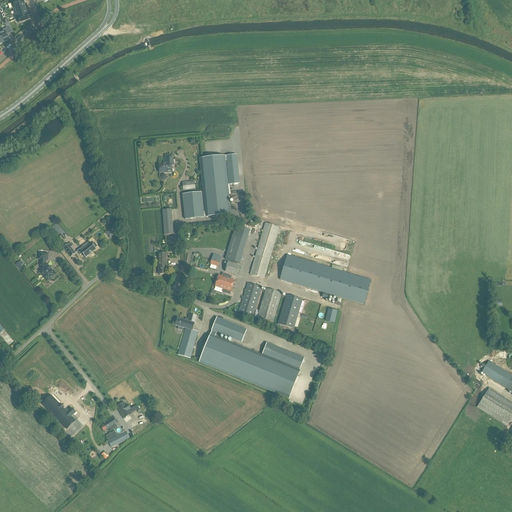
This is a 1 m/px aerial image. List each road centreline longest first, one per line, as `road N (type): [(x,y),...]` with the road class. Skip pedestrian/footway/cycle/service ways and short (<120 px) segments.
road 1 (unclassified): [(0,368),(104,273),(212,307),(236,300)]
road 2 (tertiary): [(0,117),(101,30)]
